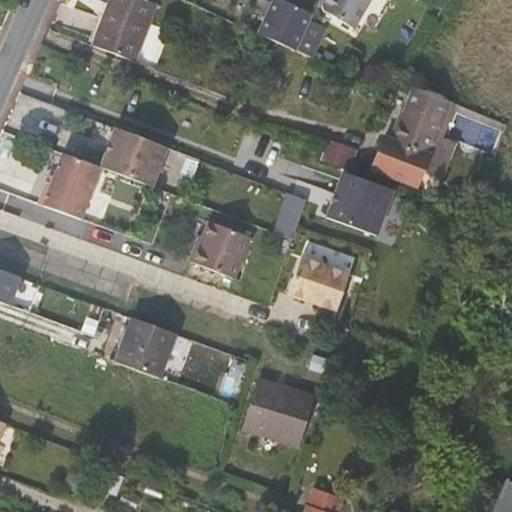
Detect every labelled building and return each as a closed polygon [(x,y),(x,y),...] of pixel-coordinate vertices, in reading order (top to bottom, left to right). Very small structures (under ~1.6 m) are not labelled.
[(149,0),(105,0),(90,42),(130,58),(151,0),(149,0)] [(259,34),(313,58),(326,30),(311,22),(314,14),(284,0),(275,0),(274,2),(259,34)] [(352,29),(369,0),(323,0),(321,6),(322,12),(352,29)] [(415,184),(449,101),(412,86),(398,120),(396,119),(389,135),(383,133),(370,165),(415,184)] [(115,127),(100,166),(101,167),(152,185),(166,146),(115,127)] [(318,163),(346,173),(356,147),(327,137),(322,151),(318,163)] [(56,169),(49,186),(45,184),(37,204),(81,220),(101,167),(100,166),(62,152),(56,169)] [(45,184),(49,186),(56,169),(52,167),(45,184)] [(396,192),(346,173),(330,219),(380,237),(396,192)] [(295,236),(307,197),(288,191),(276,230),(295,236)] [(234,277),(249,236),(208,220),(195,253),(191,253),(188,261),(234,277)] [(289,298),(338,314),(351,273),(302,257),(289,298)] [(0,302),(1,303),(12,274),(0,269),(0,302)] [(157,378),(174,333),(130,318),(114,362),(157,378)] [(81,350),(36,334),(17,385),(73,406),(87,370),(75,366),(81,350)] [(241,428),(295,445),(311,397),(256,380),(241,428)] [(511,511),(511,483),(506,481),(493,511),(511,511)] [(315,493),(306,511),(340,511),(344,505),(315,493)]
